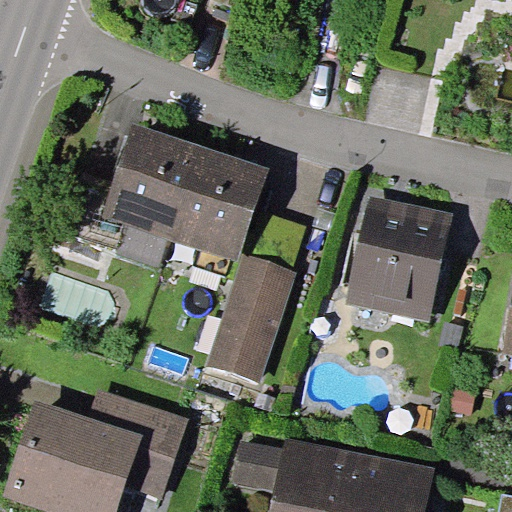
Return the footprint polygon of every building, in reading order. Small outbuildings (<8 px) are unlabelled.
[(170,237),(201,144),(134,122),(103,215),(170,237)] [(201,144),(170,237),(239,260),(270,167),(201,144)] [(453,214),(369,196),(346,303),(430,321),(453,214)] [(260,383),(297,271),(244,254),(207,365),(260,383)] [(511,301),(503,353),(511,354),(511,301)] [(189,418),(100,388),(90,417),(142,434),(125,485),(163,497),(189,418)] [(90,417),(36,399),(4,496),(54,511),(116,511),(125,485),(142,434),(90,417)] [(232,482),(275,491),(270,511),(348,511),(360,452),(286,437),(284,449),(241,440),(232,482)] [(360,452),(348,511),(425,511),(435,467),(360,452)] [(511,511),(511,493),(503,492),(499,511),(511,511)]
